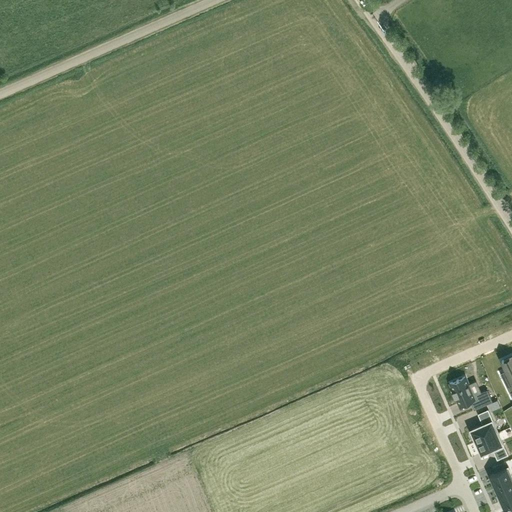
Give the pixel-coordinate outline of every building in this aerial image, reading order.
[(511,355),(502,360),(511,381),(511,382),(506,385),(511,398),(511,355)] [(473,395),(465,376),(450,382),(453,390),(451,391),(454,398),(456,397),(459,405),(470,400),(474,409),(492,401),(487,389),(473,395)] [(498,431),(493,419),(488,408),(477,413),(482,424),(471,429),(472,432),(471,433),(475,441),(498,431)] [(503,443),(498,431),(475,441),(479,449),(480,449),(481,453),(492,448),(497,459),(508,454),(503,443)] [(494,472),(489,474),(494,485),(511,477),(511,475),(508,466),(504,468),(502,462),(492,466),(494,472)] [(511,477),(494,485),(499,495),(511,489),(511,477)] [(511,489),(499,495),(504,506),(511,502),(511,489)]
